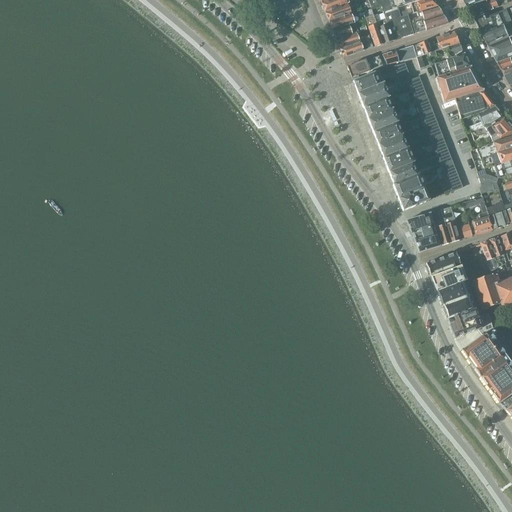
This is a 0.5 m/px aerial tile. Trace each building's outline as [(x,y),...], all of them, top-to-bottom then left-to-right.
[(325,13),(347,4),(344,0),(328,0),(324,2),(321,3),(325,13)] [(387,25),(393,41),(400,39),(395,19),(400,18),(399,14),(397,8),(410,4),(408,0),(367,0),(371,9),(380,5),(385,19),(387,25)] [(432,0),(422,0),(410,4),(413,14),(417,13),(437,7),(432,0)] [(463,0),(469,9),(482,3),(489,0),(463,0)] [(511,0),(490,0),(482,3),(486,12),(511,2),(511,0)] [(482,3),(469,9),(475,20),(477,24),(483,36),(511,24),(511,21),(507,11),(489,19),(487,16),(486,12),(482,3)] [(329,22),(351,14),(347,4),(325,13),(329,22)] [(412,24),(442,15),(437,7),(417,13),(418,18),(415,19),(415,20),(411,22),(412,24)] [(511,9),(507,11),(511,21),(511,24),(483,36),(489,47),(511,36),(511,9)] [(375,47),(383,44),(373,16),(371,10),(368,11),(370,16),(364,18),(374,47),(375,47)] [(332,31),(354,24),(351,14),(329,22),(332,31)] [(373,16),(383,44),(393,41),(387,25),(385,19),(379,21),(377,15),(373,16)] [(447,23),(442,15),(412,24),(415,34),(426,31),(447,23)] [(407,16),(400,18),(395,19),(400,39),(413,34),(407,16)] [(354,24),(332,31),(336,40),(358,33),(354,24)] [(436,38),(437,44),(429,47),(431,53),(429,54),(431,57),(436,55),(435,52),(439,50),(459,44),(453,32),(436,38)] [(358,33),(336,40),(339,49),(361,41),(358,33)] [(498,63),(511,57),(511,36),(489,47),(490,48),(491,50),(492,51),(493,54),(498,62),(497,62),(498,63)] [(343,58),(358,53),(363,51),(362,49),(364,43),(363,41),(361,41),(339,49),(343,58)] [(413,46),(416,58),(418,63),(423,62),(421,56),(429,54),(431,53),(429,47),(427,41),(413,46)] [(450,55),(461,51),(462,51),(459,44),(447,48),(450,55)] [(416,58),(413,46),(404,49),(407,60),(416,58)] [(407,60),(404,49),(395,52),(398,63),(407,60)] [(398,63),(395,52),(383,56),(387,66),(398,63)] [(470,68),(464,57),(463,55),(435,65),(438,78),(470,68)] [(347,67),(351,79),(383,66),(379,57),(365,61),(347,67)] [(511,57),(498,63),(505,76),(511,73),(511,57)] [(394,67),(393,67),(393,68),(397,79),(408,75),(408,74),(405,65),(404,64),(404,65),(394,67)] [(494,107),(482,91),(476,79),(475,79),(476,80),(475,80),(473,76),(474,76),(474,77),(470,68),(438,78),(436,79),(439,89),(439,88),(444,103),(454,100),(460,120),(461,120),(468,118),(477,114),(494,107)] [(354,82),(353,82),(353,83),(356,89),(358,94),(357,94),(358,95),(383,85),(383,84),(378,73),(378,72),(374,74),(373,74),(354,82)] [(408,75),(397,79),(397,80),(398,80),(400,85),(400,86),(401,86),(408,83),(407,83),(411,81),(408,75),(409,75),(408,75)] [(411,81),(407,83),(408,83),(410,89),(410,90),(421,85),(419,79),(419,78),(418,78),(411,81)] [(383,85),(358,95),(363,108),(388,98),(388,97),(383,86),(383,85)] [(421,85),(410,90),(415,101),(415,102),(426,97),(422,85),(421,85)] [(426,97),(415,102),(420,114),(431,110),(431,109),(426,98),(426,97)] [(388,98),(363,108),(363,109),(364,109),(366,115),(368,120),(367,120),(368,120),(392,111),(392,110),(391,110),(387,99),(386,99),(388,99),(389,99),(388,98)] [(469,127),(471,132),(491,126),(503,118),(500,114),(498,111),(494,107),(477,114),(479,119),(480,122),(469,127)] [(431,110),(420,114),(420,115),(425,127),(436,123),(431,110)] [(392,111),(368,120),(368,121),(370,126),(372,132),(372,133),(397,123),(397,122),(392,111)] [(511,134),(511,128),(510,126),(509,126),(503,118),(491,126),(471,132),(472,137),(487,133),(491,138),(492,142),(511,134)] [(397,123),(372,133),(373,133),(375,139),(378,145),(378,146),(402,137),(401,136),(397,124),(397,123)] [(436,123),(425,127),(425,128),(430,140),(430,141),(442,136),(441,136),(436,123),(437,123),(436,123)] [(442,136),(430,141),(435,154),(447,150),(447,149),(442,137),(442,136)] [(476,150),(480,160),(491,155),(491,156),(511,148),(511,136),(493,144),(476,150)] [(402,137),(378,146),(381,152),(383,158),(383,159),(408,150),(407,149),(402,137)] [(500,164),(511,160),(511,148),(491,156),(491,155),(480,160),(484,170),(493,167),(494,167),(500,164)] [(408,150),(383,159),(383,160),(386,167),(388,172),(388,173),(413,163),(412,162),(408,151),(408,150)] [(447,150),(435,154),(436,155),(441,167),(441,168),(452,163),(447,150)] [(500,164),(494,167),(498,179),(499,179),(505,176),(510,175),(511,173),(511,160),(500,164)] [(413,163),(388,173),(389,173),(394,185),(393,186),(419,176),(418,176),(417,177),(416,176),(412,164),(413,164),(413,163)] [(452,163),(441,168),(446,180),(446,181),(457,176),(452,164),(452,163)] [(477,172),(479,178),(486,176),(484,170),(477,172)] [(486,176),(479,178),(480,184),(489,181),(496,183),(497,179),(488,175),(486,176)] [(511,175),(503,178),(506,189),(511,187),(511,175)] [(419,176),(393,186),(393,187),(395,193),(398,198),(398,199),(398,200),(424,190),(424,189),(423,189),(419,177),(419,176)] [(457,176),(446,181),(448,186),(460,182),(459,182),(457,177),(457,176)] [(489,181),(480,184),(481,187),(484,186),(490,184),(492,185),(494,189),(495,193),(499,192),(498,188),(496,183),(489,181)] [(460,182),(448,186),(450,192),(451,193),(451,192),(461,189),(462,188),(462,187),(460,182)] [(424,190),(398,200),(402,211),(403,212),(404,211),(414,207),(415,207),(428,202),(428,201),(428,200),(424,190)] [(472,222),(476,236),(492,231),(486,209),(483,199),(475,201),(476,206),(480,205),(481,209),(483,214),(479,215),(480,220),(472,222)] [(494,206),(486,209),(492,231),(509,225),(503,205),(502,204),(501,204),(499,203),(495,204),(494,206)] [(450,208),(441,211),(443,219),(444,219),(450,243),(459,241),(459,240),(453,222),(454,222),(451,214),(450,208)] [(413,233),(414,236),(416,235),(435,230),(431,214),(408,220),(407,220),(411,231),(412,234),(413,233)] [(440,220),(435,222),(442,246),(450,243),(444,219),(443,219),(440,220)] [(460,227),(464,239),(472,237),(469,225),(460,227)] [(416,235),(414,237),(414,239),(414,240),(415,242),(419,252),(419,253),(420,253),(438,247),(439,247),(440,247),(439,246),(434,230),(416,235)] [(511,238),(510,233),(501,237),(505,251),(510,249),(511,254),(511,238)] [(503,255),(497,238),(489,241),(500,274),(509,271),(506,264),(503,265),(502,263),(501,264),(499,257),(503,255)] [(500,274),(489,241),(480,244),(487,261),(491,260),(494,270),(491,271),(492,275),(492,276),(500,274)] [(426,267),(424,267),(425,269),(427,275),(428,276),(429,276),(430,278),(436,292),(438,297),(436,298),(438,303),(440,302),(441,307),(442,306),(444,311),(442,312),(443,317),(445,316),(447,321),(447,320),(449,326),(452,334),(453,334),(454,339),(477,330),(481,336),(482,337),(485,335),(486,336),(494,331),(488,314),(479,317),(466,281),(460,267),(456,253),(425,265),(426,267)] [(492,276),(492,275),(472,282),(482,311),(500,304),(501,308),(511,304),(511,278),(503,282),(500,274),(492,276)] [(498,405),(511,418),(511,324),(496,330),(494,331),(486,336),(485,335),(482,337),(481,336),(460,351),(498,405)]
